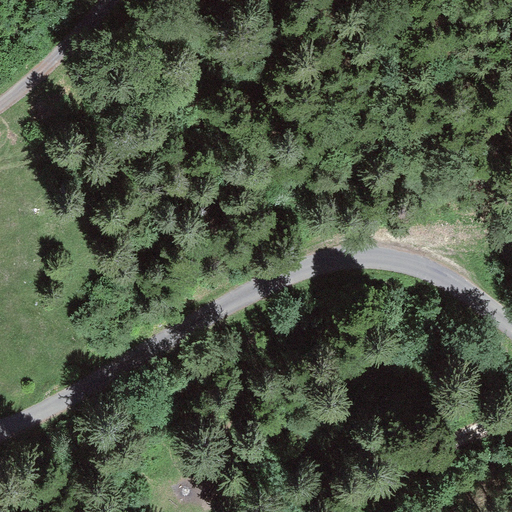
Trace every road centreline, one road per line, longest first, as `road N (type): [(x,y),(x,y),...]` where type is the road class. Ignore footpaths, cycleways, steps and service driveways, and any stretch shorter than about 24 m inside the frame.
road 1 (unclassified): [(0,429),(58,405),(258,289),(330,262),(376,258)]
road 2 (track): [(340,511),(511,411)]
road 3 (track): [(113,0),(0,105)]
road 4 (unclassified): [(511,327),(448,280),(376,258)]
